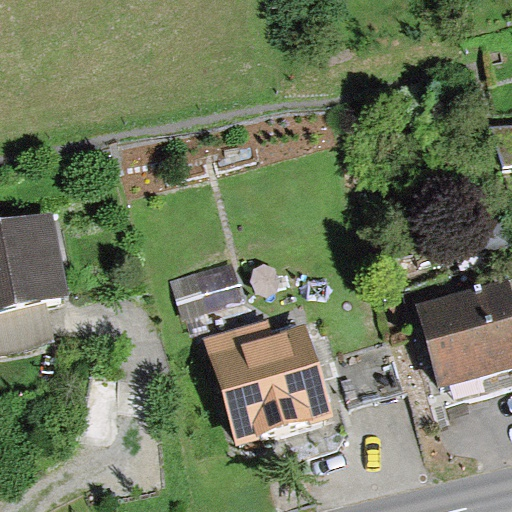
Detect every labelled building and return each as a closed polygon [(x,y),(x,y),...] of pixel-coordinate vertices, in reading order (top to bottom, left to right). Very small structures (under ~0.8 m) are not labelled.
[(511,163),(511,129),(500,134),(511,163)] [(63,292),(40,212),(0,223),(0,344),(50,330),(41,298),(63,292)] [(445,381),(511,365),(511,298),(508,282),(426,300),(445,381)] [(242,444),(328,416),(300,330),(270,340),(263,318),(208,336),(242,444)] [(354,402),(408,385),(391,332),(337,349),(354,402)]
